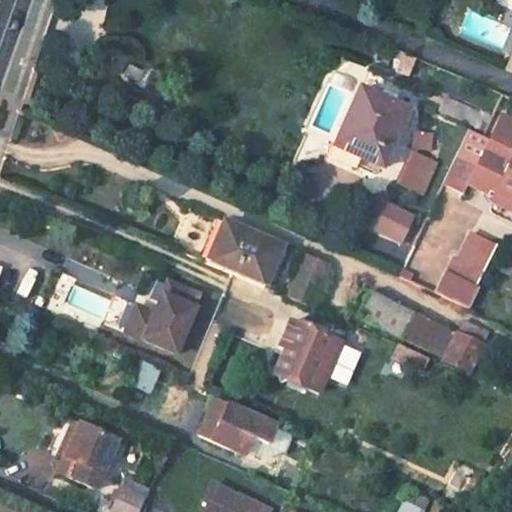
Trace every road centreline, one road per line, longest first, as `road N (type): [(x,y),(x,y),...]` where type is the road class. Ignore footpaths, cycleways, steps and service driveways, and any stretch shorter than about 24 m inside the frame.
road 1 (unknown): [(0,122),(132,165),(438,298)]
road 2 (unknown): [(335,0),(511,80)]
